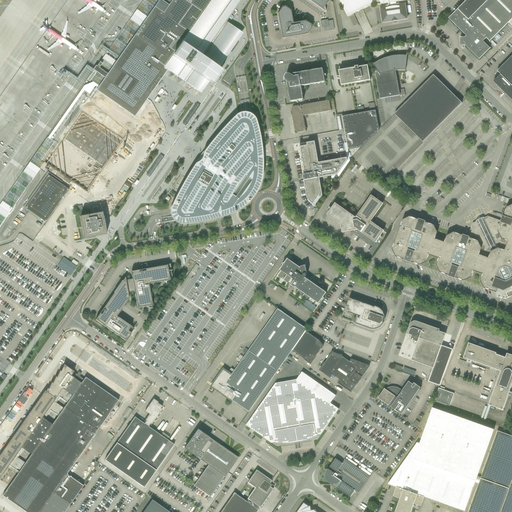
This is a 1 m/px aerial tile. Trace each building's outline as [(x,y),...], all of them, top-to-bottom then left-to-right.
[(158,3),(159,0),(143,0),(100,62),(96,67),(95,66),(92,70),(93,71),(0,204),(0,226),(43,165),(40,162),(54,142),(50,140),(84,91),(89,94),(94,86),(98,89),(105,79),(108,75),(122,55),(123,52),(132,40),(134,38),(158,3)] [(98,89),(97,91),(99,93),(100,93),(104,96),(105,96),(106,98),(118,106),(119,106),(128,113),(129,113),(132,116),(141,103),(143,99),(165,68),(168,70),(170,72),(170,73),(169,73),(169,74),(169,75),(170,75),(170,76),(171,76),(171,77),(172,77),(173,77),(173,76),(174,76),(174,75),(177,77),(178,78),(177,78),(177,79),(177,80),(177,81),(178,81),(178,82),(179,82),(180,82),(181,82),(181,81),(182,81),(182,80),(188,85),(192,88),(198,91),(199,92),(205,83),(206,81),(207,81),(212,84),(215,80),(221,71),(216,68),(216,67),(217,65),(241,32),(232,26),(232,25),(232,24),(231,24),(231,23),(230,23),(230,24),(229,24),(225,21),(239,0),(159,0),(158,3),(134,38),(132,40),(123,52),(122,55),(108,75),(99,68),(102,64),(100,62),(96,67),(95,66),(92,70),(93,71),(105,79),(98,89)] [(306,0),(312,4),(325,13),(324,5),(324,4),(325,4),(326,5),(326,4),(328,0),(306,0)] [(409,0),(339,0),(341,4),(345,12),(347,17),(364,9),(374,4),(379,2),(380,4),(378,5),(384,4),(388,4),(388,7),(380,8),(383,23),(391,22),(392,21),(397,20),(397,21),(398,20),(407,19),(404,4),(400,5),(400,4),(400,2),(410,0),(409,0)] [(460,45),(464,45),(479,59),(490,48),(483,41),(486,38),(490,41),(511,18),(511,0),(466,0),(448,19),(466,36),(465,37),(460,37),(460,45)] [(280,30),(282,39),(307,34),(312,28),(311,28),(311,26),(305,21),(292,24),(290,11),(284,7),(282,8),(282,7),(277,13),(280,30)] [(320,21),(321,26),(322,26),(323,26),(323,27),(323,28),(324,31),(334,30),(332,21),(328,22),(328,21),(327,22),(326,22),(326,20),(320,21)] [(384,98),(400,96),(395,71),(400,70),(405,71),(406,60),(407,55),(406,55),(406,56),(400,56),(393,56),(386,58),(379,61),(373,64),(373,63),(372,63),(377,70),(375,72),(380,99),(384,98)] [(494,81),(493,82),(494,83),(496,85),(497,86),(500,89),(501,90),(504,92),(504,93),(511,100),(511,56),(497,71),(497,72),(497,71),(500,74),(499,76),(498,77),(496,78),(494,81)] [(339,71),(340,79),(341,86),(370,81),(368,66),(358,68),(358,67),(355,67),(355,68),(339,71)] [(291,75),(290,75),(289,75),(288,75),(287,75),(287,76),(286,76),(286,77),(286,78),(286,79),(286,80),(286,81),(289,98),(290,102),(295,101),(296,101),(297,101),(303,100),(302,95),(303,95),(302,89),(301,89),(301,86),(304,86),(316,84),(320,83),(325,82),(324,76),(324,75),(323,69),(318,70),(291,74),(291,75)] [(405,103),(394,114),(423,142),(458,107),(462,103),(433,75),(430,79),(411,97),(408,101),(405,103)] [(331,110),(335,110),(333,101),(332,101),(332,99),(329,99),(329,101),(298,106),(293,107),(291,110),(295,131),(298,133),(303,132),(306,131),(304,119),(307,118),(306,116),(326,112),(331,111),(331,110)] [(186,127),(200,106),(197,104),(182,124),(186,127)] [(352,115),(342,116),(343,121),(348,150),(361,148),(364,145),(379,130),(376,115),(376,110),(364,112),(352,115)] [(241,113),(240,113),(237,114),(234,116),(229,121),(225,125),(221,130),(212,141),(208,146),(202,154),(200,156),(194,165),(186,178),(184,181),(178,192),(174,200),(170,208),(170,210),(170,211),(170,212),(170,214),(170,215),(171,217),(172,219),(172,220),(174,221),(176,223),(178,224),(182,225),(187,224),(193,224),(200,223),(201,223),(207,222),(215,220),(218,219),(222,218),(229,215),(235,213),(241,210),(245,206),(248,204),(251,201),(253,198),(257,193),(259,188),(261,182),(262,179),(262,171),(262,166),(262,161),(262,153),(261,145),(260,140),(260,137),(258,132),(258,129),(256,122),(255,120),(254,119),(253,117),(252,115),(250,114),(248,113),(246,113),(244,112),(243,112),(241,113)] [(307,143),(307,144),(307,146),(306,146),(302,147),(300,147),(299,147),(299,148),(300,147),(305,174),(303,175),(304,181),(301,181),(304,181),(306,195),(307,196),(307,198),(308,199),(308,200),(309,201),(310,202),(311,203),(312,204),(313,205),(314,204),(314,203),(317,199),(319,197),(320,198),(321,198),(322,196),(319,178),(337,175),(347,160),(347,158),(318,163),(315,142),(312,142),(307,143)] [(150,178),(164,158),(161,155),(146,175),(150,178)] [(69,190),(48,175),(25,208),(46,223),(69,190)] [(375,242),(378,238),(383,231),(370,222),(382,204),(371,196),(356,218),(335,204),(327,215),(340,224),(342,233),(358,230),(375,242)] [(434,226),(424,222),(423,223),(419,222),(420,221),(410,217),(402,220),(394,245),(392,249),(394,254),(395,257),(404,260),(411,262),(419,265),(427,262),(429,255),(439,258),(436,265),(440,272),(464,281),(471,278),(473,271),(483,274),(480,281),(484,288),(490,290),(496,292),(497,289),(503,291),(511,286),(511,205),(506,208),(503,218),(504,218),(503,222),(501,222),(488,217),(483,219),(485,221),(478,224),(477,222),(473,224),(468,238),(467,239),(463,238),(464,236),(454,233),(447,236),(444,243),(435,240),(437,233),(434,226)] [(97,207),(92,208),(93,214),(88,215),(87,215),(87,216),(81,217),(80,217),(80,218),(81,224),(81,225),(82,231),(82,232),(83,232),(84,238),(84,239),(85,239),(91,238),(92,238),(92,237),(98,236),(98,237),(99,237),(99,236),(105,235),(106,235),(106,234),(105,228),(105,227),(104,227),(106,227),(106,224),(105,221),(103,221),(104,221),(104,220),(103,220),(102,214),(102,213),(101,213),(98,214),(98,209),(97,207)] [(58,266),(58,267),(62,270),(70,275),(71,275),(76,268),(76,267),(76,266),(64,258),(63,258),(58,265),(58,266)] [(283,265),(280,270),(294,280),(291,286),(294,288),(294,287),(319,304),(322,299),(323,300),(324,298),(323,298),(326,293),(305,278),(306,276),(306,275),(307,275),(305,266),(301,267),(300,268),(288,260),(288,259),(284,264),(283,263),(282,265),(283,265)] [(172,270),(170,271),(169,265),(167,265),(145,269),(139,270),(138,270),(131,272),(131,274),(132,279),(125,280),(125,278),(107,303),(104,308),(103,307),(103,308),(104,308),(95,320),(108,329),(126,341),(128,337),(131,333),(128,331),(131,327),(117,316),(129,299),(128,294),(130,294),(130,292),(132,292),(133,293),(135,293),(137,308),(152,305),(149,284),(170,280),(169,278),(168,271),(171,271),(172,271),(172,270)] [(275,291),(283,297),(286,292),(278,287),(275,291)] [(159,299),(167,289),(166,289),(165,288),(164,288),(163,288),(162,288),(161,288),(160,289),(159,289),(159,290),(158,290),(158,291),(157,292),(157,293),(157,294),(157,295),(157,296),(157,297),(158,297),(158,298),(159,299)] [(347,306),(349,307),(347,310),(349,311),(348,312),(360,316),(359,318),(358,318),(356,324),(364,327),(365,327),(370,329),(371,329),(372,329),(373,329),(374,329),(375,329),(376,329),(377,328),(378,328),(379,328),(380,327),(381,327),(381,326),(382,325),(382,324),(383,324),(383,323),(383,322),(383,321),(384,321),(384,320),(385,319),(385,318),(385,317),(384,316),(384,315),(384,314),(383,313),(383,312),(382,311),(382,310),(381,310),(380,309),(379,308),(378,307),(377,307),(376,307),(375,306),(374,307),(364,304),(349,299),(348,303),(347,306)] [(306,301),(303,305),(313,312),(316,307),(306,301)] [(307,330),(278,309),(232,375),(223,369),(212,385),(213,385),(214,387),(213,388),(232,401),(249,412),(292,351),(306,331),(307,330)] [(410,325),(399,356),(433,368),(428,382),(440,386),(453,350),(441,346),(446,334),(439,331),(439,330),(417,322),(417,321),(416,321),(415,321),(414,321),(413,322),(412,322),(411,323),(410,324),(410,325)] [(318,340),(306,331),(292,351),(311,364),(323,346),(318,340)] [(466,350),(463,358),(467,359),(472,361),(500,371),(488,405),(490,406),(492,407),(503,410),(508,396),(509,392),(511,383),(511,355),(507,353),(505,357),(502,356),(503,356),(503,355),(502,355),(502,354),(501,354),(500,354),(499,354),(499,355),(496,354),(496,353),(468,343),(468,345),(466,350)] [(361,378),(361,377),(369,366),(351,360),(350,362),(342,356),(332,352),(319,370),(330,378),(332,375),(340,380),(338,383),(351,392),(357,384),(356,384),(360,378),(361,378)] [(6,447),(3,454),(2,454),(2,453),(0,456),(0,478),(9,465),(19,472),(2,496),(14,504),(25,511),(28,511),(34,504),(36,500),(42,504),(44,506),(39,511),(64,511),(70,504),(83,486),(67,474),(87,445),(94,435),(98,430),(115,405),(118,401),(85,378),(84,380),(79,376),(80,375),(77,373),(77,375),(74,372),(65,366),(64,365),(64,364),(61,372),(60,371),(57,378),(56,377),(53,383),(52,383),(48,389),(47,388),(46,392),(44,395),(44,394),(43,394),(40,401),(39,401),(39,400),(36,407),(35,407),(35,406),(32,413),(31,412),(26,423),(25,422),(20,431),(19,430),(17,433),(19,434),(17,437),(14,436),(15,436),(14,435),(11,442),(10,442),(11,442),(10,441),(7,448),(6,448),(6,447)] [(249,421),(246,425),(271,443),(275,442),(275,443),(281,444),(288,443),(294,443),(294,442),(295,441),(298,440),(299,441),(299,442),(305,440),(311,438),(317,435),(321,434),(339,409),(330,403),(336,396),(332,393),(314,380),(302,372),(296,380),(275,384),(249,421)] [(387,390),(385,389),(384,389),(378,398),(377,398),(388,406),(389,405),(391,407),(395,410),(397,412),(401,415),(420,388),(416,385),(414,383),(413,385),(408,382),(401,392),(399,391),(396,389),(397,388),(394,388),(394,389),(391,389),(389,389),(387,390)] [(434,401),(450,406),(454,394),(438,388),(434,401)] [(135,417),(116,443),(105,460),(144,488),(156,471),(174,445),(148,427),(150,424),(151,424),(150,426),(162,410),(160,409),(162,406),(157,403),(158,403),(158,402),(153,399),(145,411),(149,414),(144,422),(145,420),(146,421),(144,424),(135,417)] [(417,442),(390,480),(388,484),(396,487),(393,496),(400,499),(400,500),(399,500),(399,501),(398,501),(399,502),(395,511),(410,511),(413,507),(414,507),(414,506),(414,505),(413,505),(414,504),(421,506),(424,497),(465,511),(494,430),(432,408),(420,443),(417,442)] [(224,477),(237,458),(238,457),(222,446),(221,446),(199,431),(197,429),(184,448),(208,465),(194,486),(210,497),(224,477)] [(511,511),(511,436),(497,431),(468,511),(511,511)] [(326,474),(326,475),(326,476),(326,477),(326,478),(327,478),(327,479),(327,480),(328,480),(328,481),(329,481),(329,482),(328,483),(350,498),(354,492),(353,492),(354,491),(358,493),(370,477),(345,459),(342,463),(341,463),(341,462),(335,458),(326,471),(327,472),(327,473),(326,474)] [(86,478),(90,472),(84,469),(80,475),(86,478)] [(234,493),(220,511),(256,511),(258,510),(257,510),(259,507),(260,508),(272,489),(270,487),(271,485),(269,484),(271,481),(256,470),(247,483),(255,488),(247,499),(248,499),(246,502),(234,493)] [(169,511),(152,500),(143,511),(169,511)] [(316,511),(315,510),(316,510),(309,511),(308,507),(309,507),(304,503),(297,511),(316,511)]
